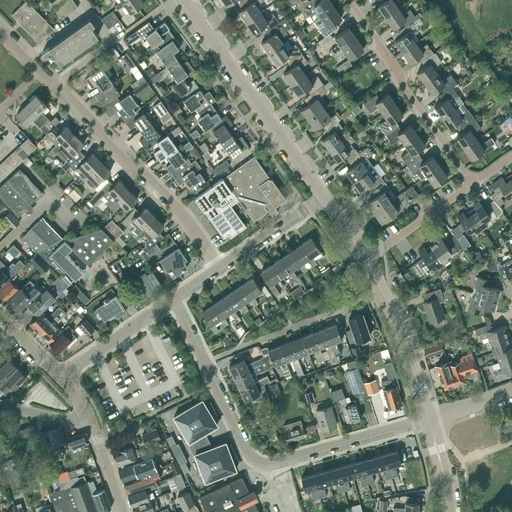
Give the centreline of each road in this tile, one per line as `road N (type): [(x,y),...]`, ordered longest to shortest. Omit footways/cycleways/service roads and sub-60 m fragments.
road 1 (residential): [(221,268),(178,209),(0,32)]
road 2 (residential): [(202,361),(246,451),(271,464),(427,419)]
road 3 (tertiary): [(322,197),(182,0)]
road 4 (residential): [(471,184),(338,0)]
road 5 (residential): [(202,361),(384,293)]
road 6 (residential): [(61,377),(173,300)]
road 7 (tertiary): [(427,419),(384,293)]
road 8 (residential): [(366,258),(471,184)]
road 9 (residential): [(221,268),(322,197)]
